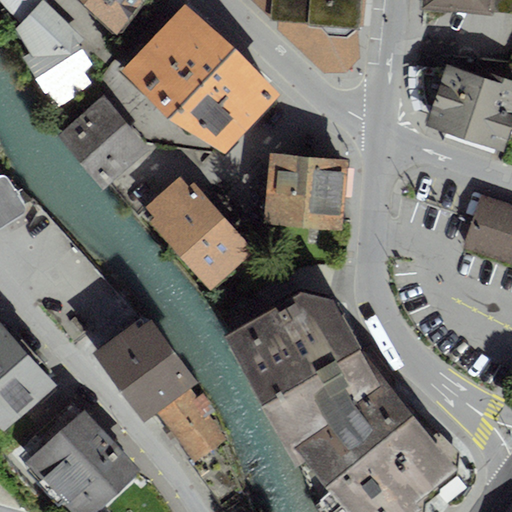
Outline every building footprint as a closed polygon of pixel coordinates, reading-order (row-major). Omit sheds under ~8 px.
[(43,1),(45,3),(46,0),(0,0),(0,2),(21,24),(43,1)] [(142,0),(80,0),(117,35),(142,0)] [(363,29),(365,0),(250,0),(269,21),(278,21),(278,29),(324,73),(345,71),(360,57),(358,28),(363,29)] [(511,0),(422,0),(421,8),(492,15),(493,12),(508,13),(511,13),(511,0)] [(21,24),(16,29),(30,53),(23,57),(55,108),(92,83),(83,72),(92,64),(79,45),(84,38),(45,3),(43,1),(21,24)] [(186,2),(119,70),(166,119),(225,153),(278,94),(186,2)] [(430,113),(426,125),(502,152),(511,123),(511,79),(482,71),(480,76),(446,64),(444,68),(417,67),(422,110),(430,113)] [(103,96),(56,135),(102,189),(149,150),(103,96)] [(347,160),(270,153),(264,224),(341,231),(347,160)] [(0,174),(0,228),(24,214),(25,213),(26,210),(26,208),(25,206),(8,177),(7,176),(4,174),(1,174),(0,174)] [(154,218),(151,221),(211,289),(252,252),(220,215),(229,207),(216,193),(208,200),(193,183),(189,187),(179,176),(144,207),(154,218)] [(511,201),(480,191),(461,246),(511,262),(511,201)] [(300,290),(224,335),(296,466),(304,461),(344,511),(424,511),(425,502),(432,496),(458,474),(458,453),(394,387),(362,350),(331,298),(300,290)] [(134,322),(92,352),(143,421),(156,412),(190,386),(197,381),(150,318),(138,327),(134,322)] [(0,322),(0,429),(4,433),(57,385),(0,322)] [(367,347),(362,350),(394,387),(394,378),(367,347)] [(190,386),(156,412),(193,464),(222,444),(227,440),(209,413),(213,410),(202,394),(198,397),(190,386)] [(27,460),(24,463),(69,511),(90,511),(138,469),(83,410),(79,414),(70,405),(20,452),(27,460)] [(222,444),(193,464),(191,466),(225,511),(243,498),(222,444)]
